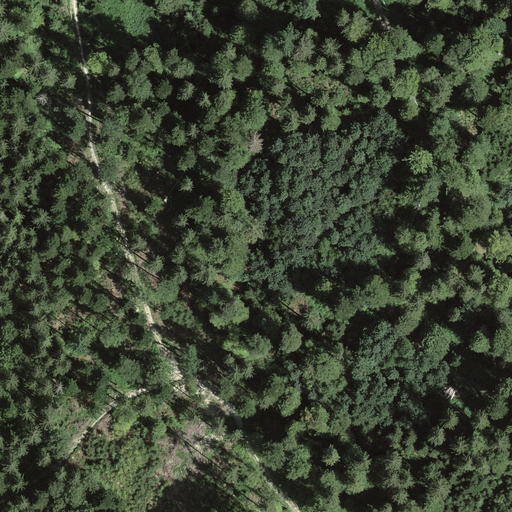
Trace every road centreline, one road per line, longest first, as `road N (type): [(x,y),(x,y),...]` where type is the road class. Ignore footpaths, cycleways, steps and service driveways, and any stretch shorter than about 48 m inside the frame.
road 1 (track): [(511,411),(421,353),(390,310),(388,284),(425,158),(374,0)]
road 2 (track): [(177,369),(110,405),(66,455),(0,501)]
road 3 (track): [(73,0),(100,161)]
road 4 (track): [(95,417),(9,323),(0,331)]
